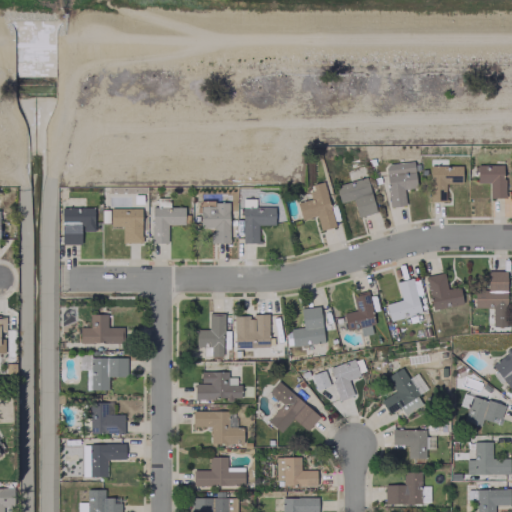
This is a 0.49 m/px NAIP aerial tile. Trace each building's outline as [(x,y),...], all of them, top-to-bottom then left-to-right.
[(415,187),(413,161),(384,164),(389,207),(404,205),(403,188),(415,187)] [(475,165),(475,182),(488,182),(488,198),(504,197),(503,164),(475,165)] [(461,165),(429,165),(429,201),(445,201),(445,183),(461,183),(461,165)] [(334,186),(339,203),(352,199),(357,217),(375,212),(365,177),(334,186)] [(326,193),(330,193),(327,181),(306,186),(309,199),(296,202),(300,219),(316,216),(319,230),(333,227),(326,193)] [(229,244),(228,203),(199,204),(200,227),(211,227),(212,245),(229,244)] [(183,224),(183,206),(151,207),(151,243),(167,243),(166,224),(183,224)] [(241,207),(242,244),(261,244),(261,224),(274,224),(273,206),(241,207)] [(80,243),(80,231),(93,231),(93,207),(60,207),(60,244),(80,243)] [(140,207),(109,208),(109,226),(121,225),(121,242),(141,242),(140,207)] [(505,270),(485,270),(485,289),(473,289),(473,307),(491,307),(491,326),(506,326),(505,270)] [(461,303),(458,286),(446,289),(443,272),(424,276),(431,309),(461,303)] [(400,299),(384,304),(389,320),(420,312),(411,277),(395,282),(400,299)] [(345,329),(358,327),(360,335),(370,333),(369,325),(373,324),(367,291),(351,294),(354,310),(342,312),(345,329)] [(318,306),(299,308),(301,327),(289,328),(290,345),(322,342),(318,306)] [(121,342),(121,327),(106,327),(106,313),(88,313),(88,327),(78,327),(79,343),(121,342)] [(222,313),(207,313),(208,329),(194,329),(195,347),(209,347),(209,356),(223,355),(222,313)] [(233,347),(267,347),(266,315),(233,316),(233,347)] [(511,349),(491,362),(511,394),(511,393),(511,349)] [(126,357),(90,357),(89,389),(106,389),(107,376),(126,376),(126,357)] [(337,399),(352,395),(347,377),(364,372),(360,357),(327,366),(337,399)] [(403,414),(421,404),(415,395),(426,389),(416,372),(407,378),(401,367),(385,377),(393,391),(379,400),(388,415),(400,408),(403,414)] [(226,371),(199,371),(200,383),(193,383),(193,399),(238,399),(238,377),(226,377),(226,371)] [(318,415),(276,381),(267,392),(280,403),(266,421),(280,432),(291,418),(306,430),(318,415)] [(503,405),(463,392),(459,405),(467,407),(462,420),(479,425),(481,418),(497,423),(503,405)] [(122,433),(123,413),(111,413),(112,402),(89,402),(88,432),(122,433)] [(227,411),(192,410),(191,426),(209,426),(209,443),(241,443),(242,427),(234,426),(235,417),(227,417),(227,411)] [(391,444),(407,445),(406,457),(424,458),(424,448),(433,449),(433,436),(424,436),(424,429),(391,429),(391,444)] [(473,459),(465,459),(465,474),(508,473),(508,457),(490,458),(490,441),(472,441),(473,459)] [(123,443),(81,444),(81,476),(105,476),(105,459),(123,459),(123,443)] [(243,466),(225,467),(225,456),(208,456),(208,469),(192,469),(192,486),(243,484),(243,466)] [(274,457),(274,484),(315,484),(315,469),(299,469),(299,456),(274,457)] [(384,484),(383,503),(428,503),(428,485),(420,485),(420,471),(402,471),(402,484),(384,484)] [(12,485),(0,485),(0,511),(1,511),(1,507),(13,506),(12,485)] [(119,511),(119,497),(103,497),(103,489),(85,488),(85,502),(77,502),(76,511),(119,511)] [(474,511),(493,511),(493,505),(508,504),(508,488),(466,489),(466,500),(474,500),(474,511)] [(234,511),(235,497),(223,497),(223,491),(214,491),(214,497),(190,497),(190,511),(234,511)] [(281,511),(317,511),(317,496),(281,496),(281,511)]
